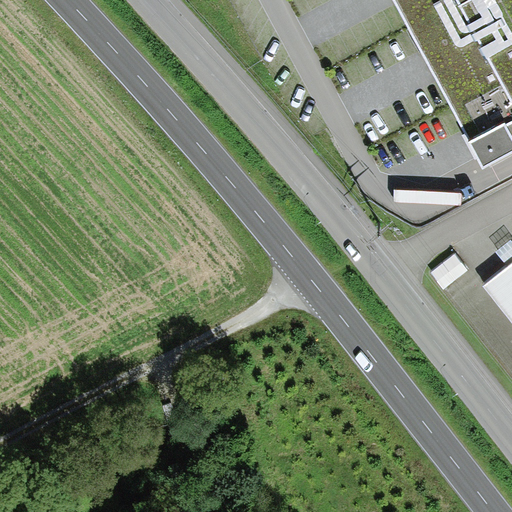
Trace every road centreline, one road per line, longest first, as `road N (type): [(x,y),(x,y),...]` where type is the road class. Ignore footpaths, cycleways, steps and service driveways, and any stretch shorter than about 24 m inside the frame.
road 1 (primary): [(489,511),(161,98),(67,0)]
road 2 (residential): [(511,443),(216,70),(149,0)]
road 3 (track): [(0,450),(305,276)]
